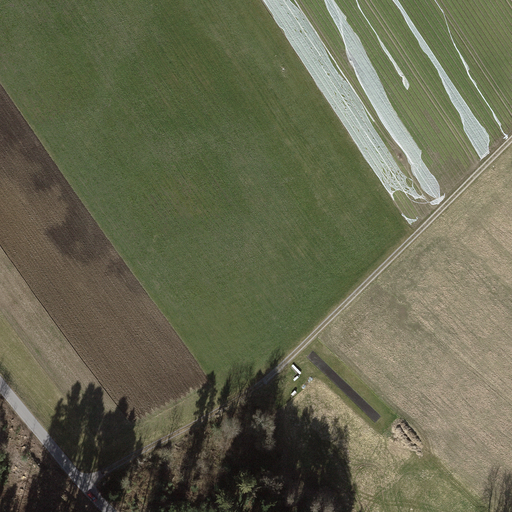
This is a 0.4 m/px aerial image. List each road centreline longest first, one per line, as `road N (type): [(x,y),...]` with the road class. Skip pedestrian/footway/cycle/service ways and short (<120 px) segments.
road 1 (track): [(511,141),(256,388),(88,479)]
road 2 (tertiary): [(0,385),(121,511)]
